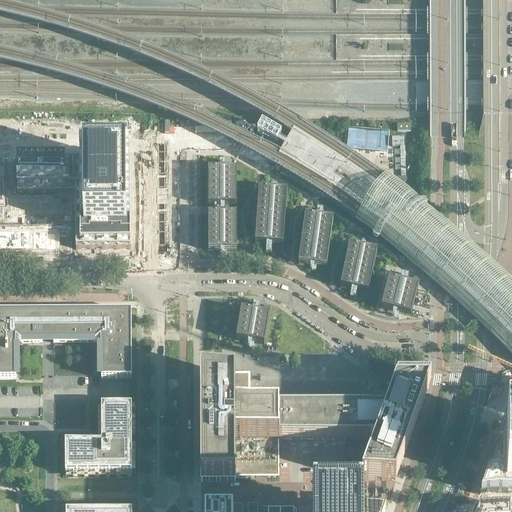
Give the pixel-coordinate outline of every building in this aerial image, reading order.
[(400,147),(401,177),(393,177),(393,182),(406,182),(406,177),(405,147),(404,147),(403,137),(391,138),(392,146),(392,148),(400,147)] [(131,161),(18,161),(18,195),(76,195),(76,249),(131,249),(131,161)] [(219,170),(208,170),(208,207),(214,207),(220,207),(224,207),(224,209),(230,209),(230,211),(236,211),(236,170),(233,170),(231,170),(225,170),(224,170),(220,170),(219,170)] [(386,182),(359,223),(395,249),(430,277),(470,312),(482,323),(500,341),(511,352),(511,287),(485,263),(446,228),(399,191),(386,182)] [(258,190),(255,244),(266,245),(267,245),(271,245),(272,246),(277,246),(276,254),(282,255),(283,246),(287,192),(275,191),(274,191),(271,191),(268,191),(258,190)] [(306,208),(298,264),(310,266),(314,267),(317,267),(326,268),(333,221),(322,219),(321,219),(317,218),(316,218),(311,217),(312,209),(307,208),(306,208)] [(214,215),(208,215),(208,251),(220,251),(224,251),(236,251),(236,211),(230,211),(230,213),(224,213),(224,215),(220,215),(214,215)] [(56,237),(0,236),(0,256),(56,257),(56,237)] [(349,246),(340,288),(351,290),(352,290),(356,291),(357,291),(362,292),(360,300),(366,302),(377,252),(365,250),(365,249),(361,249),(358,248),(349,246)] [(388,280),(381,309),(393,312),(399,314),(410,317),(420,279),(414,278),(412,286),(406,284),(400,283),(388,280)] [(241,311),(236,340),(248,343),(252,343),(254,344),(264,345),(270,307),(264,306),(263,314),(258,313),(257,313),(253,313),(252,313),(241,311)] [(131,380),(131,313),(53,314),(53,317),(51,317),(50,316),(50,315),(49,315),(48,314),(47,314),(46,315),(45,315),(45,316),(45,317),(44,317),(42,317),(42,314),(0,313),(0,380),(16,380),(16,344),(16,339),(21,344),(42,344),(42,339),(45,339),(45,340),(45,341),(46,341),(46,342),(47,342),(48,342),(49,342),(50,341),(50,340),(51,340),(51,339),(53,339),(53,344),(95,344),(95,339),(101,339),(101,343),(101,344),(101,380),(131,380)] [(231,374),(200,374),(200,483),(235,483),(235,478),(278,478),(278,441),(278,410),(247,410),(247,374),(231,374)] [(386,410),(278,410),(278,441),(376,440),(362,482),(395,482),(429,380),(396,380),(386,410)] [(511,401),(480,495),(511,494),(511,401)] [(132,475),(132,444),(132,408),(101,408),(101,439),(102,439),(102,448),(101,448),(96,445),(65,445),(65,475),(132,475)]
